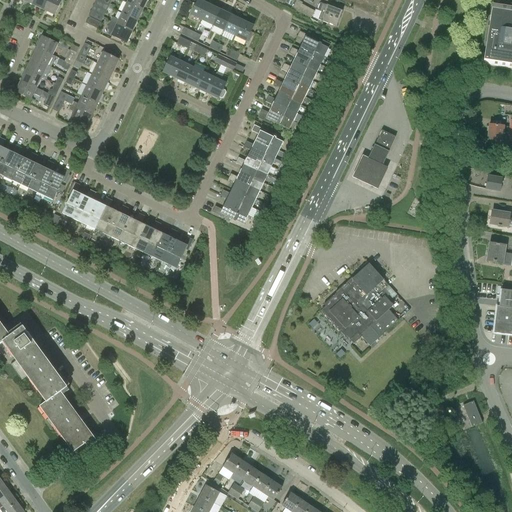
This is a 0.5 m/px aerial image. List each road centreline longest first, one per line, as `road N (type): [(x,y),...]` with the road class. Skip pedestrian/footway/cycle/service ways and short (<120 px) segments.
road 1 (primary): [(233,362),(412,0)]
road 2 (unclassified): [(481,354),(454,125),(467,98),(481,91),(511,95)]
road 3 (primary): [(233,362),(0,233)]
road 4 (primary): [(448,511),(372,446),(233,362)]
road 5 (primary): [(0,263),(220,381)]
road 6 (residential): [(237,125),(188,221),(85,173),(95,151)]
road 7 (primary): [(220,381),(335,448),(414,511)]
road 8 (residential): [(32,492),(113,433),(48,342)]
road 9 (tertiary): [(98,511),(220,381)]
road 10 (residential): [(356,511),(295,466),(228,432)]
road 11 (residential): [(253,0),(275,11),(281,28),(237,125)]
